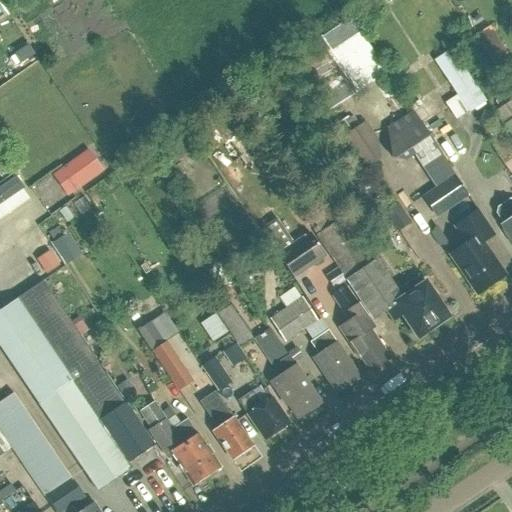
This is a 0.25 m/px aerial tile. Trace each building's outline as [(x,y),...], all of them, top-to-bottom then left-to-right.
[(387,71),(352,19),(323,38),(321,35),(290,57),(309,85),(311,84),(322,100),(317,103),(286,59),(274,67),(289,88),(311,122),(329,110),(387,71)] [(477,34),(493,61),(507,52),(490,26),(477,34)] [(469,112),(487,100),(451,48),(434,59),(469,112)] [(457,204),(468,196),(446,163),(447,163),(421,125),(413,113),(387,130),(391,158),(405,161),(413,156),(436,189),(443,184),(457,204)] [(341,138),(363,172),(378,162),(375,139),(365,123),(341,138)] [(171,166),(193,150),(180,132),(158,147),(171,166)] [(54,175),(68,195),(103,170),(89,150),(54,175)] [(0,171),(2,175),(13,168),(5,155),(0,158),(0,171)] [(16,177),(0,188),(0,220),(29,201),(22,191),(25,189),(16,177)] [(511,202),(510,200),(493,211),(502,224),(501,225),(503,229),(501,231),(509,242),(511,240),(511,242),(511,202)] [(397,231),(409,223),(396,203),(384,211),(397,231)] [(477,295),(505,276),(480,240),(491,232),(477,211),(454,227),(466,244),(450,255),(477,295)] [(56,241),(73,231),(61,212),(44,222),(56,241)] [(402,298),(376,260),(373,261),(343,217),(316,235),(347,280),(346,280),(373,320),(387,312),(393,322),(402,316),(418,339),(435,327),(449,317),(433,294),(425,283),(402,298)] [(294,278),(326,255),(308,230),(277,253),(294,278)] [(69,235),(53,245),(65,266),(82,256),(69,235)] [(50,252),(38,261),(47,275),(60,266),(50,252)] [(131,468),(128,463),(154,446),(43,282),(0,310),(0,347),(98,491),(131,468)] [(287,342),(318,319),(295,286),(279,297),(286,306),(270,318),(287,342)] [(253,338),(240,318),(231,304),(218,313),(240,347),(253,338)] [(390,359),(370,330),(374,328),(358,304),(344,314),(349,322),(339,328),(359,359),(362,357),(371,371),(390,359)] [(151,323),(139,330),(153,351),(165,343),(151,323)] [(337,394),(360,379),(328,331),(313,341),(321,353),(313,359),(337,394)] [(177,387),(178,390),(192,380),(167,342),(165,343),(153,351),(165,369),(177,387)] [(233,366),(246,358),(235,342),(223,351),(233,366)] [(298,419),(321,404),(289,356),(277,364),(283,374),(271,381),(288,406),(288,405),(298,419)] [(219,391),(231,383),(214,358),(202,366),(219,391)] [(272,398),(266,389),(262,391),(268,400),(261,405),(252,391),(238,401),(265,441),(290,424),(272,398)] [(233,418),(233,419),(214,392),(199,402),(218,429),(213,432),(232,460),(252,447),(233,418)] [(139,412),(150,429),(165,419),(154,402),(139,412)] [(45,497),(54,511),(99,511),(94,504),(81,511),(74,511),(71,507),(84,498),(72,479),(28,413),(1,431),(45,497)] [(179,441),(172,430),(172,429),(165,419),(150,429),(149,430),(166,456),(170,453),(193,487),(207,477),(181,439),(179,441)] [(181,439),(207,477),(220,468),(198,434),(197,435),(187,420),(172,429),(172,430),(179,441),(181,439)]
